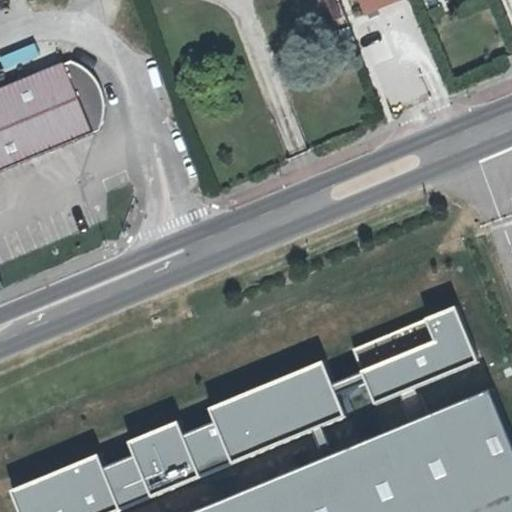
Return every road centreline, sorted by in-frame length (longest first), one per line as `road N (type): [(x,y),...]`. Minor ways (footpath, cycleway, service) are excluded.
road 1 (unclassified): [(189,258),(123,64),(61,35),(0,43)]
road 2 (primary): [(472,137),(189,258)]
road 3 (primary): [(189,258),(0,336)]
